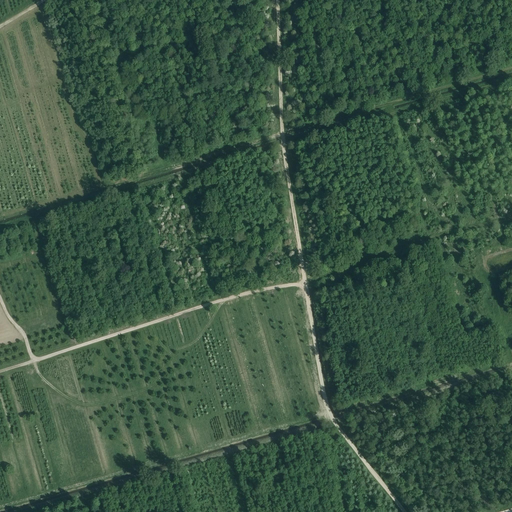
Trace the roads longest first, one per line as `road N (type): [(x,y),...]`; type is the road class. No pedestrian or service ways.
road 1 (track): [(277,0),(284,158),(324,396),(341,432),(403,511)]
road 2 (track): [(220,299),(199,337),(169,353),(149,387),(86,405),(40,375),(0,298)]
road 3 (track): [(305,283),(229,296),(0,372)]
road 4 (track): [(305,283),(410,242),(511,218)]
